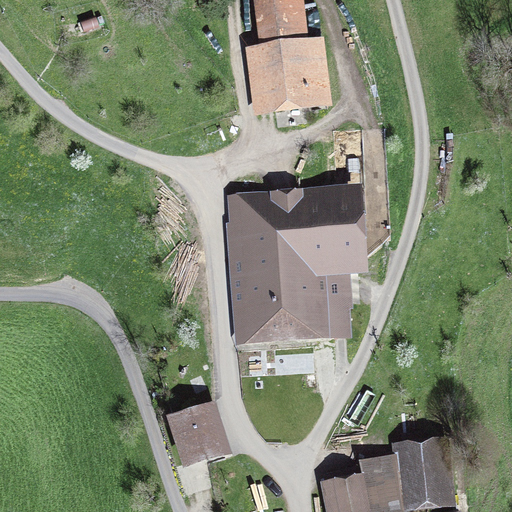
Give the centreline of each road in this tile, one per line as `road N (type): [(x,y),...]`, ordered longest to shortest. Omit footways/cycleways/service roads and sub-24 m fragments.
road 1 (unclassified): [(0,51),(77,125),(203,185),(215,214),(234,412),(251,444),(293,469),(301,511)]
road 2 (track): [(293,469),(374,333),(413,219),(421,114),(392,0)]
road 3 (unclassified): [(180,511),(113,327),(65,296),(0,293)]
road 4 (track): [(194,178),(290,146),(351,105)]
road 5 (track): [(251,159),(234,0)]
